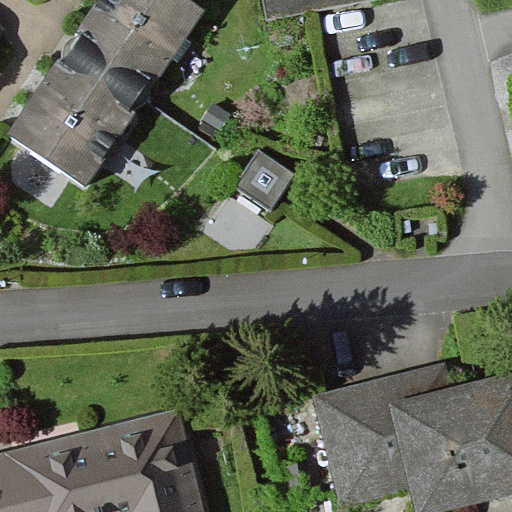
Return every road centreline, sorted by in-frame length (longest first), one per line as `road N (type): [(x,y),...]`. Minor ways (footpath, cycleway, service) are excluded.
road 1 (residential): [(496,279),(0,320)]
road 2 (residential): [(496,279),(434,0)]
